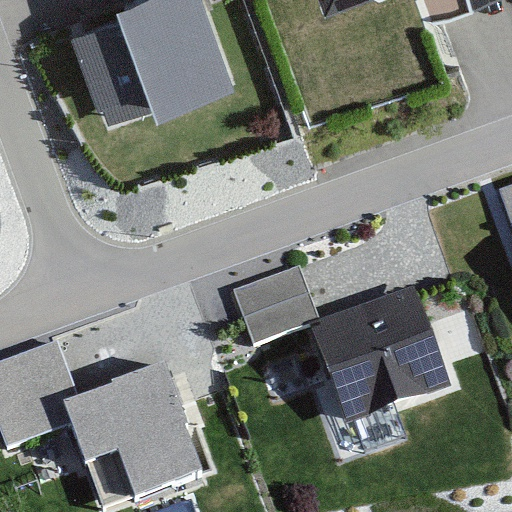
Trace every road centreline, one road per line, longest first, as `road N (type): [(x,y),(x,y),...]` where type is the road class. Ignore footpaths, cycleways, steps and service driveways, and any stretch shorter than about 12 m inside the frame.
road 1 (residential): [(511,135),(80,292)]
road 2 (residential): [(80,292),(0,80)]
